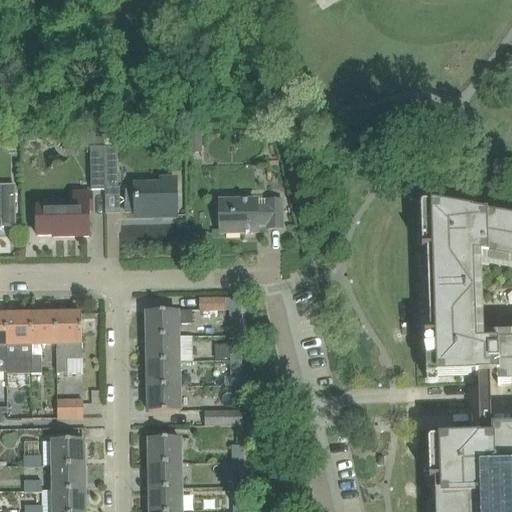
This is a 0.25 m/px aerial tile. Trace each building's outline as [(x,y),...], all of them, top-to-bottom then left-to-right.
[(121,134),(104,134),(104,140),(104,149),(105,191),(118,191),(118,189),(117,148),(122,148),(121,135),(121,134)] [(189,153),(202,153),(202,134),(189,134),(189,153)] [(79,135),(64,136),(65,151),(80,151),(80,149),(79,135)] [(104,149),(91,149),(92,192),(105,191),(104,149)] [(136,192),(126,192),(126,214),(136,214),(136,218),(139,218),(162,218),(177,218),(177,198),(176,182),(162,182),(162,188),(136,189),(136,192)] [(53,210),(37,210),(37,217),(38,237),(54,237),(54,238),(89,238),(89,218),(89,211),(92,211),(92,196),(74,196),(75,210),(53,210)] [(0,218),(2,218),(2,228),(16,228),(15,198),(2,198),(0,198),(0,218)] [(280,203),(280,200),(270,200),(270,203),(268,203),(268,209),(257,209),(257,203),(221,204),(222,235),(258,234),(257,226),(268,226),(268,230),(283,229),(282,209),(282,203),(280,203)] [(423,250),(422,250),(422,252),(428,252),(436,252),(438,252),(438,271),(428,271),(430,316),(430,317),(439,317),(440,317),(440,335),(430,336),(425,336),(425,338),(426,338),(427,359),(427,360),(435,360),(436,360),(437,377),(437,378),(476,377),(478,377),(479,377),(490,377),(497,376),(498,376),(498,386),(501,386),(500,378),(511,377),(511,381),(511,343),(477,344),(477,343),(474,256),(485,258),(511,262),(511,218),(505,217),(486,214),(440,206),(433,206),(431,206),(432,228),(422,228),(423,250)] [(241,337),(240,300),(201,300),(201,312),(230,312),(231,338),(241,337)] [(148,339),(179,338),(179,326),(193,326),(193,312),(148,313),(148,339)] [(57,346),(56,315),(31,316),(32,346),(42,346),(57,346)] [(82,315),(56,315),(57,346),(58,375),(64,375),(68,375),(83,374),(83,361),(82,320),(82,315)] [(31,316),(7,316),(7,375),(32,375),(32,358),(32,346),(31,316)] [(149,364),(180,363),(179,338),(148,339),(149,364)] [(231,362),(242,362),(241,345),(231,345),(231,362)] [(32,375),(39,375),(42,375),(42,357),(32,358),(32,375)] [(232,379),(242,378),(242,362),(231,362),(232,379)] [(149,388),(180,388),(180,363),(149,364),(149,388)] [(149,414),(170,413),(181,413),(180,388),(149,388),(149,414)] [(58,420),(64,420),(84,420),(83,402),(58,402),(58,420)] [(205,428),(223,428),(243,427),(243,413),(205,413),(205,428)] [(430,479),(429,480),(429,482),(435,482),(435,501),(436,501),(436,499),(443,499),(443,511),(511,511),(511,435),(494,436),(494,427),(491,427),(491,437),(438,439),(439,458),(429,458),(430,479)] [(150,466),(181,465),(181,440),(150,440),(150,466)] [(54,468),(84,467),(84,442),(53,442),(54,468)] [(233,464),(243,464),(243,447),(233,448),(233,464)] [(24,467),(41,467),(41,457),(24,457),(24,467)] [(224,482),(244,481),(243,464),(233,464),(233,465),(223,465),(224,482)] [(151,491),(182,490),(181,465),(150,466),(151,491)] [(54,493),(85,492),(84,467),(54,468),(54,493)] [(42,484),(24,484),(25,494),(42,494),(42,484)] [(151,511),(182,511),(182,490),(151,491),(151,511)] [(85,511),(85,492),(54,493),(54,511),(85,511)] [(234,511),(244,511),(244,497),(234,498),(234,511)]
